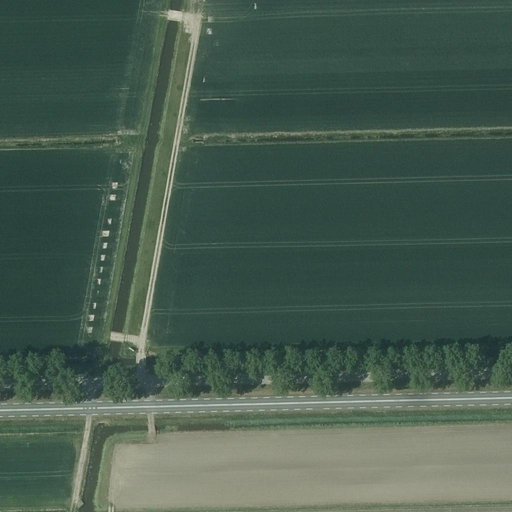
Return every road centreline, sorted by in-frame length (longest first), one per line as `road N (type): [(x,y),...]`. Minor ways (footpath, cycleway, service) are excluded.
road 1 (secondary): [(511,398),(0,410)]
road 2 (unclassified): [(0,385),(511,373)]
road 3 (track): [(109,335),(141,342),(195,20),(158,13)]
